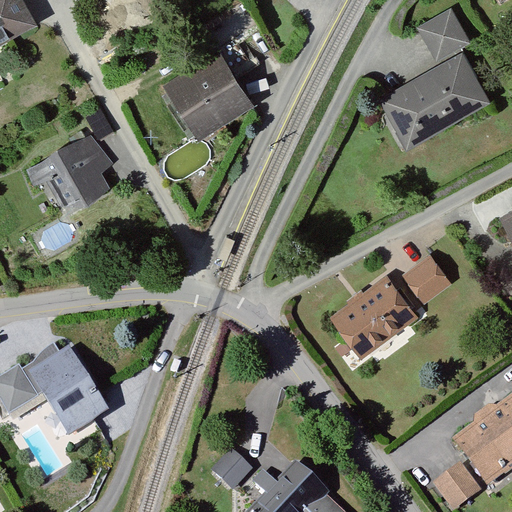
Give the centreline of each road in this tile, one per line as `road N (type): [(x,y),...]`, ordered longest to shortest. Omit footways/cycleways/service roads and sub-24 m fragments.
road 1 (residential): [(248,313),(263,255),(396,0)]
road 2 (residential): [(248,313),(511,170)]
road 3 (residential): [(202,265),(330,0)]
road 4 (residential): [(202,265),(57,9)]
road 5 (residential): [(408,511),(293,355),(248,313)]
road 6 (residential): [(190,293),(118,484),(100,511)]
road 7 (residential): [(190,293),(0,309)]
